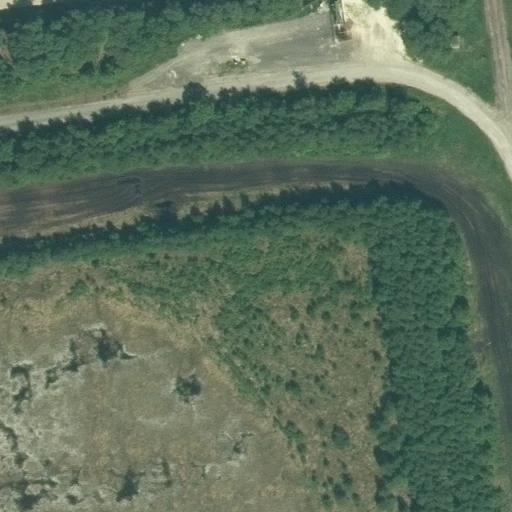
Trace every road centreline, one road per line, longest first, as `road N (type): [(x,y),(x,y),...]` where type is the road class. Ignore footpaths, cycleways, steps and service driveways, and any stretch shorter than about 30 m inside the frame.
road 1 (track): [(0,125),(397,77),(429,83),(490,121),(511,162)]
road 2 (track): [(511,121),(486,0)]
